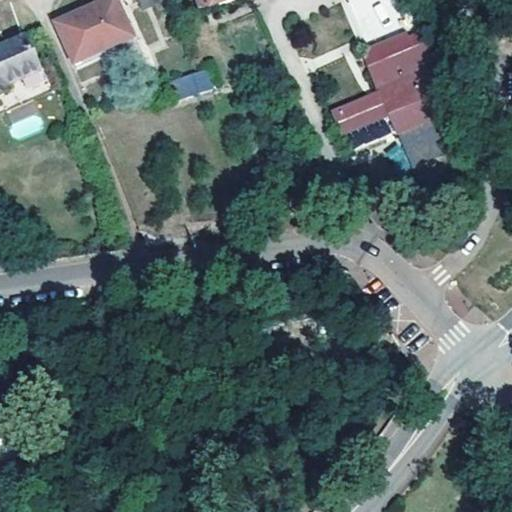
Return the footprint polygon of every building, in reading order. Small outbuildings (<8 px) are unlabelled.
[(108,0),(55,24),(72,63),(131,38),(114,0),(108,0)] [(22,38),(0,48),(0,93),(7,90),(5,84),(35,69),(22,38)] [(430,120),(407,63),(375,75),(378,85),(373,87),(375,93),(328,110),(337,133),(379,119),(386,137),(430,120)] [(433,65),(415,72),(419,81),(437,74),(433,65)] [(211,71),(171,82),(179,101),(218,90),(211,71)] [(38,109),(10,112),(13,136),(41,133),(38,109)] [(413,169),(445,154),(430,123),(398,138),(413,169)]
